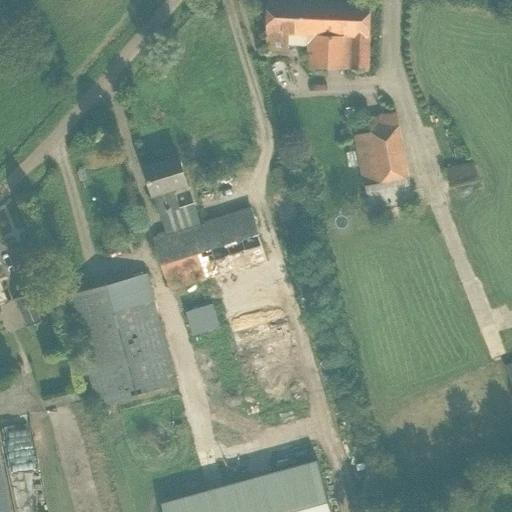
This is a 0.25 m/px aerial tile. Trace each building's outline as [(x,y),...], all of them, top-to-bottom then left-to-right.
[(300,33),(300,45),(309,45),(308,68),(368,70),(370,3),(296,0),(266,0),(265,51),(287,52),(288,33),(300,33)] [(154,194),(166,234),(200,223),(194,204),(177,209),(171,189),(187,184),(178,158),(144,168),(152,195),(154,194)] [(446,169),(450,186),(475,181),(471,163),(446,169)] [(364,187),(368,211),(413,203),(406,168),(392,171),(394,181),(364,187)] [(244,216),(252,244),(213,255),(256,409),(333,388),(290,234),(306,230),(298,201),(244,216)] [(68,296),(99,406),(178,383),(160,320),(152,291),(147,274),(68,296)] [(0,306),(8,302),(0,283),(0,306)] [(178,314),(172,291),(170,286),(152,291),(160,320),(178,314)] [(40,321),(28,293),(13,300),(25,327),(40,321)] [(186,310),(193,334),(221,325),(213,301),(186,310)] [(163,511),(330,511),(316,460),(161,503),(163,511)] [(369,489),(356,493),(359,504),(373,500),(369,489)]
